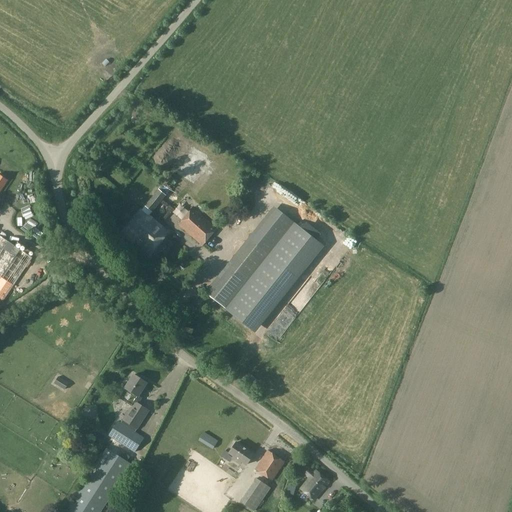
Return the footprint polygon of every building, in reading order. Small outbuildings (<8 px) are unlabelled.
[(195,153),(181,169),(181,175),(187,180),(193,179),(207,163),(207,156),(201,151),(195,153)] [(142,210),(149,216),(153,211),(166,196),(159,189),(145,206),(142,210)] [(214,231),(216,228),(192,208),(178,225),(202,246),(206,241),(206,242),(215,232),(214,231)] [(149,216),(142,210),(122,234),(133,243),(134,241),(150,254),(168,232),(149,216)] [(32,258),(6,241),(0,236),(0,299),(3,301),(32,258)] [(226,311),(265,254),(242,238),(203,294),(226,311)] [(124,389),(125,389),(119,398),(131,406),(134,401),(139,404),(142,398),(140,396),(139,398),(138,397),(147,383),(133,375),(129,382),(126,381),(123,386),(125,387),(124,389)] [(54,384),(64,390),(69,383),(58,377),(54,384)] [(134,401),(131,406),(122,420),(136,430),(137,430),(149,411),(139,404),(134,401)] [(94,408),(85,410),(86,417),(95,416),(94,408)] [(122,420),(120,423),(120,424),(135,433),(135,432),(136,430),(122,420)] [(120,424),(120,423),(118,421),(108,436),(135,453),(144,438),(135,432),(135,433),(120,424)] [(204,432),(198,441),(213,450),(218,441),(204,432)] [(253,454),(236,443),(229,453),(229,454),(234,457),(232,459),(240,464),(241,462),(246,465),(253,454)] [(100,511),(119,483),(131,464),(126,462),(119,457),(106,448),(65,511),(100,511)] [(229,454),(229,453),(225,451),(221,456),(225,460),(227,461),(230,457),(228,455),(229,454)] [(272,481),(285,462),(268,451),(255,470),(272,481)] [(130,457),(122,452),(119,457),(126,462),(130,457)] [(304,475),(309,479),(300,490),(314,501),(330,483),(316,471),(315,472),(309,468),(304,475)] [(270,488),(257,478),(240,502),(254,511),(270,488)]
